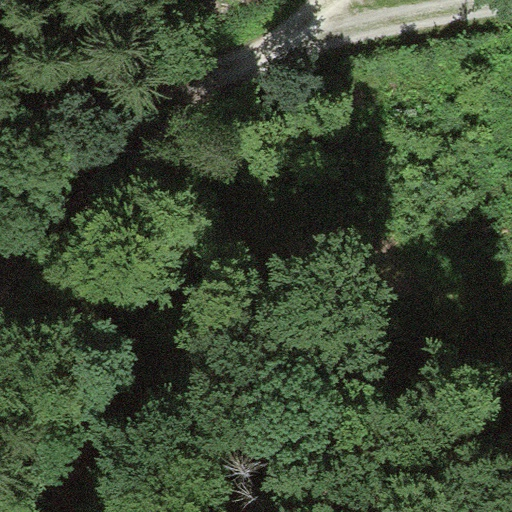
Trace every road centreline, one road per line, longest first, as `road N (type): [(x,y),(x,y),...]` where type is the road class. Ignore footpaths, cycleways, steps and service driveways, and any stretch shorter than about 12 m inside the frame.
road 1 (track): [(0,126),(511,31)]
road 2 (track): [(315,0),(0,296)]
